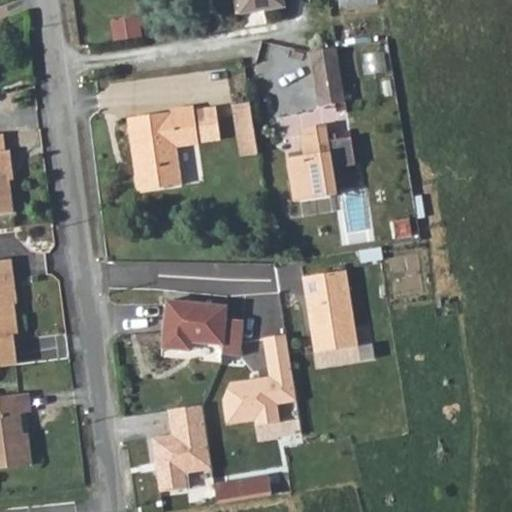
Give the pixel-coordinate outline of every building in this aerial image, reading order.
[(236,0),(239,13),(283,6),(281,0),(236,0)] [(140,17),(111,21),(113,39),(142,35),(140,17)] [(316,106),(344,102),(335,48),(308,52),(316,106)] [(231,107),(240,156),(257,153),(249,104),(231,107)] [(193,110),(192,107),(170,110),(171,113),(127,118),(137,191),(180,185),(175,147),(218,142),(214,107),(193,110)] [(303,156),(289,159),(295,203),(333,198),(329,169),(354,165),(350,139),(328,142),(325,125),(300,129),(303,156)] [(0,214),(14,213),(10,181),(9,173),(13,172),(10,152),(6,152),(3,135),(0,135),(0,214)] [(15,302),(9,258),(0,259),(0,367),(19,365),(15,333),(17,333),(12,302),(15,302)] [(347,272),(303,278),(314,352),(357,346),(347,272)] [(226,307),(167,301),(163,349),(191,351),(192,342),(223,345),(222,355),(239,356),(242,321),(225,320),(226,307)] [(259,437),(301,430),(285,336),(264,339),(271,378),(230,385),(223,402),(227,424),(256,419),(259,437)] [(29,412),(26,393),(0,396),(0,468),(32,464),(28,433),(23,434),(20,413),(29,412)] [(171,434),(151,437),(158,493),(186,490),(188,502),(211,499),(209,479),(213,478),(204,405),(168,410),(171,434)] [(215,505),(269,496),(265,476),(212,485),(215,505)]
